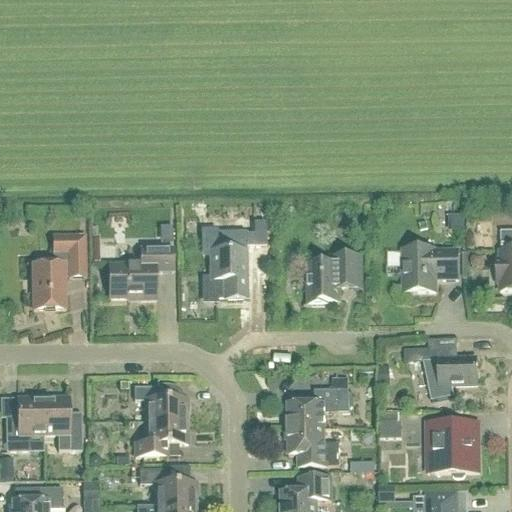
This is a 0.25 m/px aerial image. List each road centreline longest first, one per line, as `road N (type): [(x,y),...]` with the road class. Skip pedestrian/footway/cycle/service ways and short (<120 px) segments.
road 1 (residential): [(0,357),(162,353),(219,373)]
road 2 (residential): [(240,511),(239,414),(219,373)]
road 3 (residential): [(219,373),(252,340),(340,340)]
